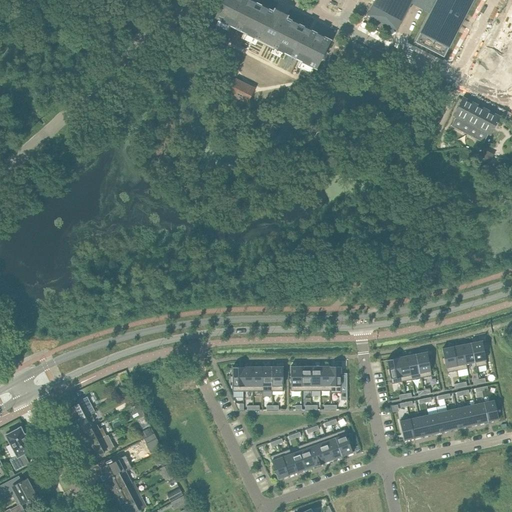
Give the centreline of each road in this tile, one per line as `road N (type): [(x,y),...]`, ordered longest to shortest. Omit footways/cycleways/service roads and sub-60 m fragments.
road 1 (tertiary): [(511,280),(370,315),(191,322),(133,333),(18,377)]
road 2 (tertiary): [(28,396),(177,338),(361,326)]
road 3 (unclassified): [(0,176),(186,0)]
road 4 (tertiary): [(361,326),(511,291)]
road 5 (residential): [(384,463),(361,326)]
road 6 (residential): [(204,386),(260,507)]
road 7 (residential): [(384,463),(260,507)]
road 8 (residential): [(510,437),(384,463)]
road 9 (residential): [(340,25),(451,72)]
road 10 (residential): [(88,511),(33,404)]
